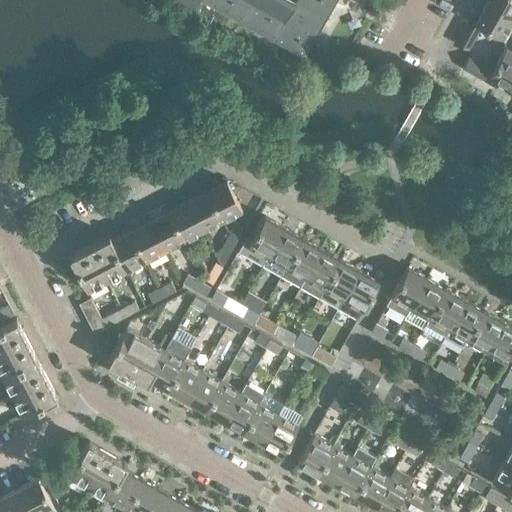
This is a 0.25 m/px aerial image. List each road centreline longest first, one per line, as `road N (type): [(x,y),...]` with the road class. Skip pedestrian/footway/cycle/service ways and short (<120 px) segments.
road 1 (residential): [(405,249),(367,246),(217,165),(27,257)]
road 2 (residential): [(302,511),(100,404)]
road 3 (residential): [(100,404),(27,257)]
